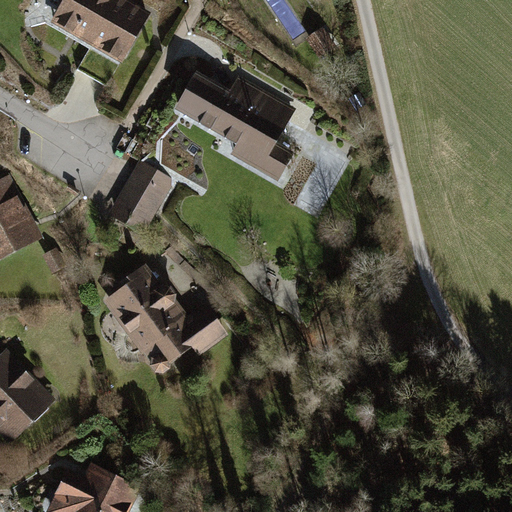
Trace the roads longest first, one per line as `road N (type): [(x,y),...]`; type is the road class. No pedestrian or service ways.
road 1 (track): [(411,218),(341,395),(282,511)]
road 2 (track): [(411,218),(363,0)]
road 3 (track): [(511,392),(448,322),(411,218)]
road 4 (unknown): [(108,163),(109,214),(191,289)]
road 5 (residential): [(0,96),(108,163)]
